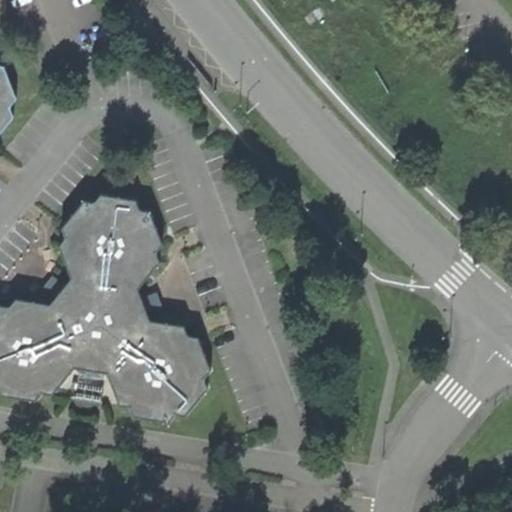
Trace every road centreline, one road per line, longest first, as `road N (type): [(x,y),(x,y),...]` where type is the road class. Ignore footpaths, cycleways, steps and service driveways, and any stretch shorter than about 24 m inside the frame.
road 1 (unclassified): [(199,0),(367,188),(511,325)]
road 2 (unclassified): [(511,337),(426,433),(396,511)]
